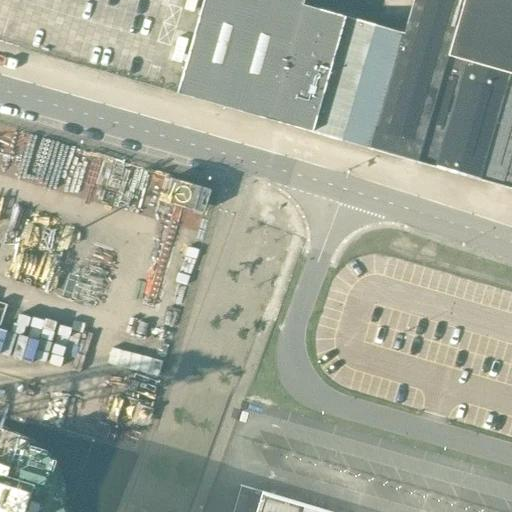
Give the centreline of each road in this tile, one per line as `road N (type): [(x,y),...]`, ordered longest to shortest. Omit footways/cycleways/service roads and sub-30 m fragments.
road 1 (unclassified): [(343,191),(287,344),(298,381),(317,399),(511,456)]
road 2 (unclassified): [(343,191),(0,91)]
road 3 (unclassified): [(511,245),(343,191)]
